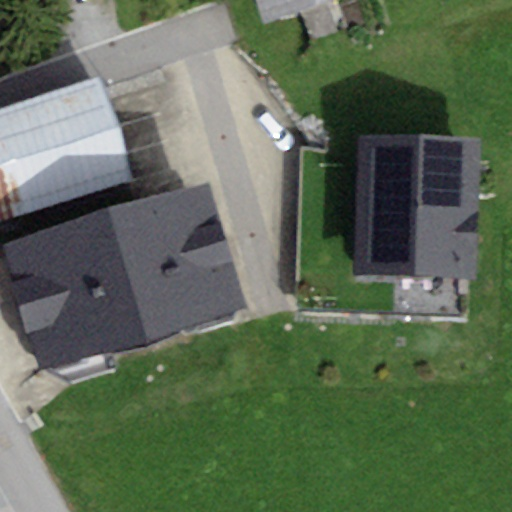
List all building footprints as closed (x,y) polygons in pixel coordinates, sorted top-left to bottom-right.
[(36,0),(0,0),(0,20),(38,3),(36,0)] [(373,0),(268,0),(279,32),(373,1),(373,0)] [(101,89),(0,120),(0,228),(132,187),(101,89)] [(479,146),(360,143),(356,283),(475,287),(479,146)] [(210,196),(3,257),(41,382),(247,320),(210,196)]
